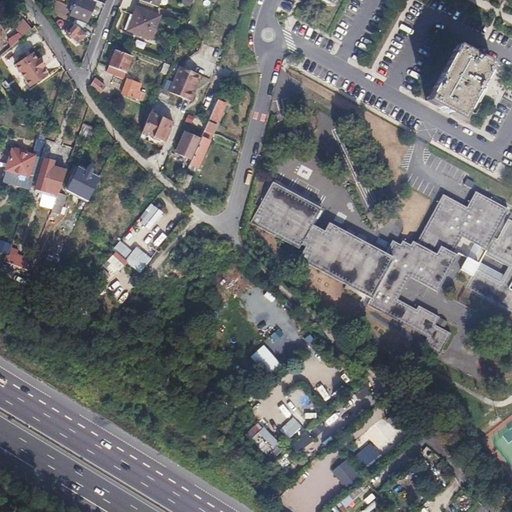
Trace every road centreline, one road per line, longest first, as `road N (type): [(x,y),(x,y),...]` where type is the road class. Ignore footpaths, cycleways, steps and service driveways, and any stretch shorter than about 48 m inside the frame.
road 1 (unclassified): [(223,234),(364,364),(470,487)]
road 2 (residential): [(9,0),(27,9),(126,145),(223,234)]
road 3 (residential): [(268,34),(498,152)]
road 4 (motorway): [(203,511),(0,386)]
road 5 (residential): [(268,34),(269,73),(223,234)]
road 6 (motorway): [(0,430),(130,511)]
